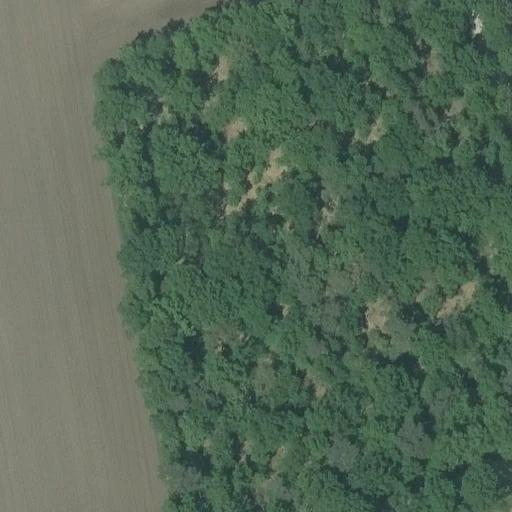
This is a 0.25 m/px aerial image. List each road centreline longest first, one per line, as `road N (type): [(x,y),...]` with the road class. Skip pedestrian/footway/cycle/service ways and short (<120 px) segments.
road 1 (unclassified): [(385,511),(511,466)]
road 2 (track): [(511,125),(467,0)]
